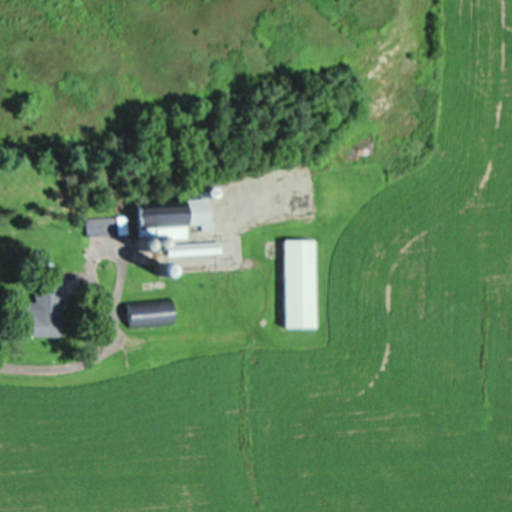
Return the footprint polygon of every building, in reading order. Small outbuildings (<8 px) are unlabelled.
[(210,200),(131,205),(132,232),(156,230),(156,240),(189,238),(188,229),(211,227),(210,200)] [(87,218),(87,236),(118,236),(118,218),(87,218)] [(282,238),(282,327),(313,327),(313,238),(282,238)] [(219,242),(168,243),(168,255),(219,254),(219,242)] [(59,336),(61,275),(33,274),(31,335),(59,336)]
